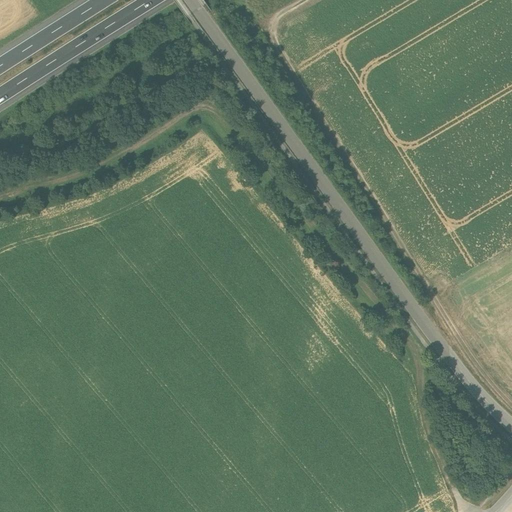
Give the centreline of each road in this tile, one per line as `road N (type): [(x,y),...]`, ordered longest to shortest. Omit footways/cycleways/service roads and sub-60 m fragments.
road 1 (track): [(0,197),(75,177),(198,110),(216,113),(408,341),(425,427),(467,511)]
road 2 (unclassified): [(511,426),(435,340),(191,0)]
road 3 (motorway): [(0,103),(158,0)]
road 4 (motorway): [(103,0),(0,69)]
